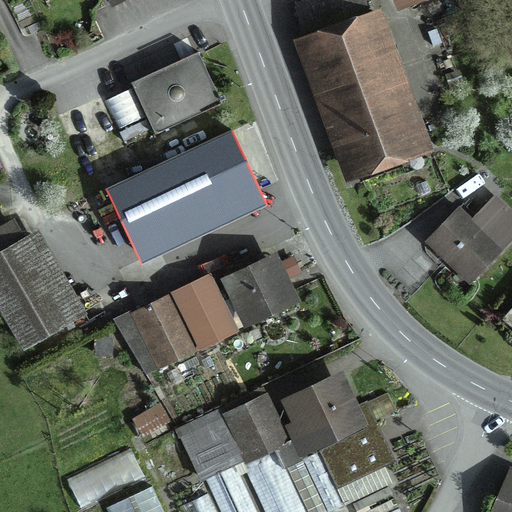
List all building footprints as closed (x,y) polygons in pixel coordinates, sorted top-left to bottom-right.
[(104,0),(109,11),(123,5),(121,0),(104,0)] [(421,149),(372,23),(361,0),(318,0),(292,10),(306,49),(355,174),(421,149)] [(396,0),(400,10),(425,0),(396,0)] [(198,64),(134,93),(153,136),(217,108),(198,64)] [(261,189),(233,130),(106,190),(134,249),(261,189)] [(96,146),(109,174),(135,162),(122,134),(96,146)] [(462,217),(432,248),(468,282),(511,236),(511,219),(496,204),(473,228),(462,217)] [(34,242),(25,246),(14,226),(0,234),(0,313),(20,349),(77,317),(34,242)] [(274,261),(223,285),(244,328),(295,304),(274,261)] [(208,282),(133,318),(157,371),(233,335),(208,282)] [(343,377),(284,403),(307,455),(318,450),(366,428),(362,418),(343,377)] [(265,399),(224,418),(244,463),(285,445),(265,399)] [(366,428),(318,450),(336,490),(395,464),(372,414),(362,418),(366,428)] [(143,479),(131,452),(69,479),(81,506),(143,479)] [(319,511),(298,466),(285,472),(278,458),(247,473),(265,511),(319,511)] [(511,511),(511,480),(497,511),(511,511)] [(411,511),(400,488),(360,508),(362,511),(411,511)] [(155,511),(147,493),(110,509),(111,511),(155,511)] [(212,511),(206,498),(180,509),(181,511),(212,511)]
